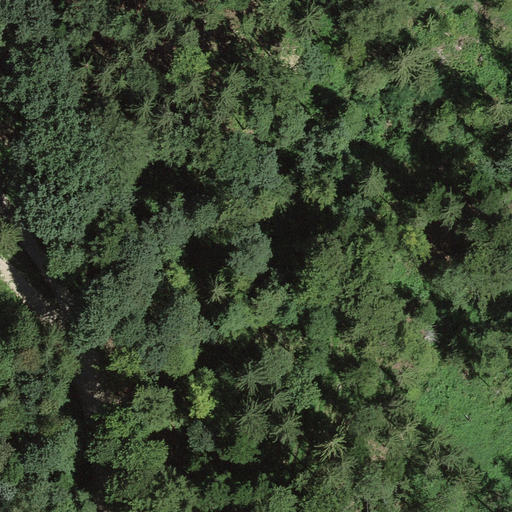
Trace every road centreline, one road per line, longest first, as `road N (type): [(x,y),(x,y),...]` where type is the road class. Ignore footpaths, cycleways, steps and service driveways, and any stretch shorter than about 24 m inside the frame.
road 1 (track): [(102,511),(98,417),(71,334),(0,268)]
road 2 (track): [(0,198),(61,289),(71,334)]
